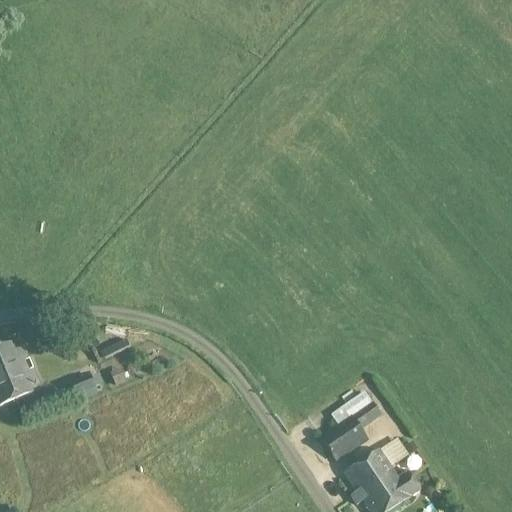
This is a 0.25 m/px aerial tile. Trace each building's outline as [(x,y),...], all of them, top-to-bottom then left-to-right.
[(38,387),(21,345),(12,349),(10,345),(0,349),(0,362),(15,401),(31,395),(29,391),(38,387)] [(0,362),(0,407),(15,401),(0,362)] [(126,379),(121,367),(109,372),(114,384),(126,379)] [(71,386),(75,397),(94,390),(89,379),(71,386)] [(333,421),(367,401),(362,392),(328,412),(333,421)] [(379,418),(370,405),(320,441),(336,464),(366,442),(359,432),(379,418)] [(408,475),(398,482),(379,453),(343,476),(356,495),(350,498),(356,507),(362,503),(367,511),(390,511),(410,499),(409,499),(420,492),(408,475)]
